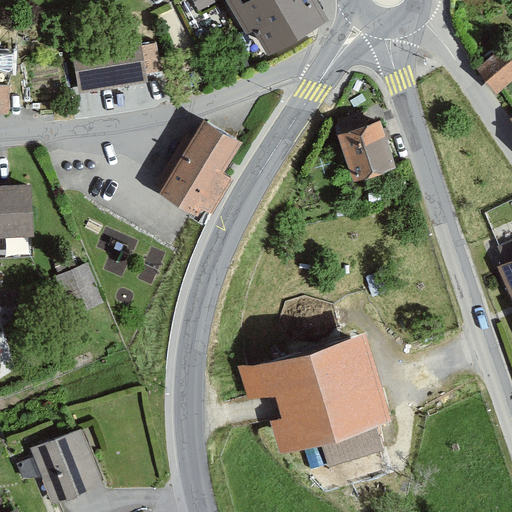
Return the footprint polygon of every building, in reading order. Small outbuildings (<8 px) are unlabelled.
[(323,17),(314,0),(188,0),(194,13),(219,0),(220,0),(231,27),(239,21),(259,46),(323,17)] [(134,41),(68,54),(73,92),(141,80),(134,41)] [(511,75),(511,60),(496,43),(468,63),(494,93),(511,75)] [(511,108),(502,113),(511,126),(511,108)] [(237,134),(190,110),(148,176),(189,207),(237,134)] [(371,111),(326,125),(341,176),(387,161),(371,111)] [(24,175),(0,176),(0,230),(26,229),(24,175)] [(511,249),(490,258),(511,305),(511,249)] [(74,306),(104,294),(89,258),(58,271),(74,306)] [(369,332),(238,366),(247,404),(278,396),(285,422),(274,424),(282,454),(393,425),(369,332)] [(74,418),(25,440),(49,496),(99,476),(74,418)] [(15,511),(11,500),(0,504),(0,511),(15,511)]
